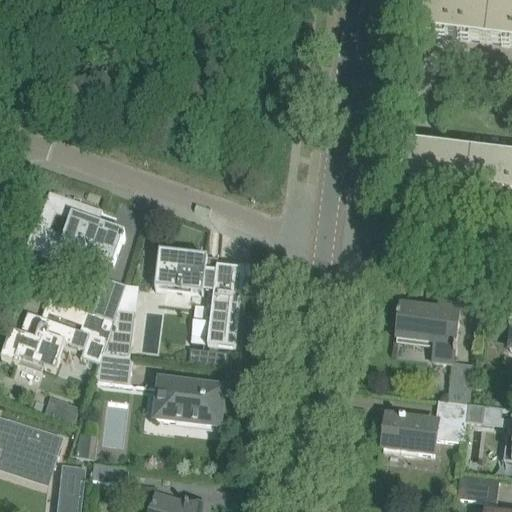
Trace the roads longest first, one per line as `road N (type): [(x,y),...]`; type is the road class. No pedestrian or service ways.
road 1 (residential): [(332,242),(23,147)]
road 2 (unclassified): [(282,511),(332,242)]
road 3 (residential): [(511,140),(416,125),(425,61),(511,74)]
road 4 (unclassified): [(332,242),(361,0)]
road 5 (residential): [(511,263),(332,242)]
